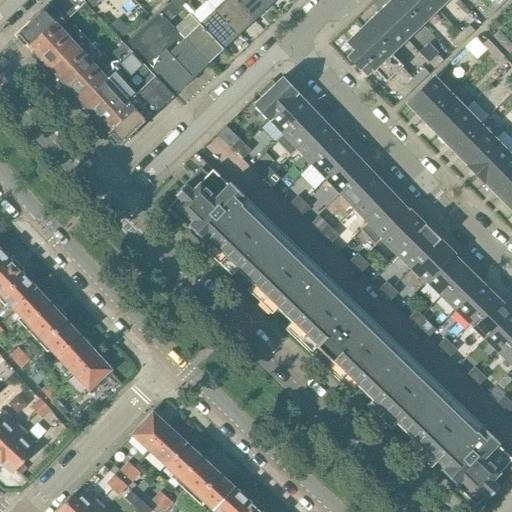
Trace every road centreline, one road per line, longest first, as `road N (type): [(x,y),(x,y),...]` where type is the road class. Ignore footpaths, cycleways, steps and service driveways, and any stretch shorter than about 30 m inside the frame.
road 1 (tertiary): [(418,511),(111,208)]
road 2 (unknown): [(250,171),(511,423)]
road 3 (residential): [(511,266),(289,45)]
road 4 (tertiary): [(0,174),(174,360)]
road 5 (residential): [(111,208),(289,45)]
road 6 (tertiary): [(174,360),(334,511)]
road 7 (residential): [(28,511),(174,360)]
road 8 (tertiary): [(111,208),(0,88)]
